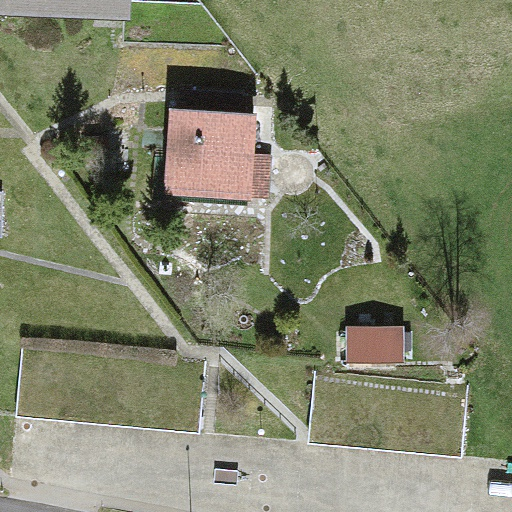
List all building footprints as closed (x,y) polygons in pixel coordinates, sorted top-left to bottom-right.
[(136,0),(1,0),(2,11),(136,12),(136,0)] [(256,111),(171,107),(168,188),(253,191),(256,111)] [(389,359),(389,332),(342,331),(342,359),(389,359)] [(199,363),(19,355),(16,425),(196,433),(199,363)] [(465,388),(305,380),(302,442),(462,450),(465,388)]
